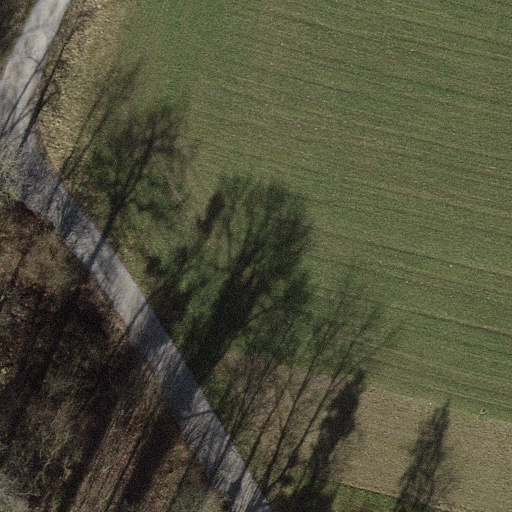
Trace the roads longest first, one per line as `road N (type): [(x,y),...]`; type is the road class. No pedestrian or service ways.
road 1 (track): [(252,511),(73,221),(0,165)]
road 2 (track): [(56,0),(0,142)]
